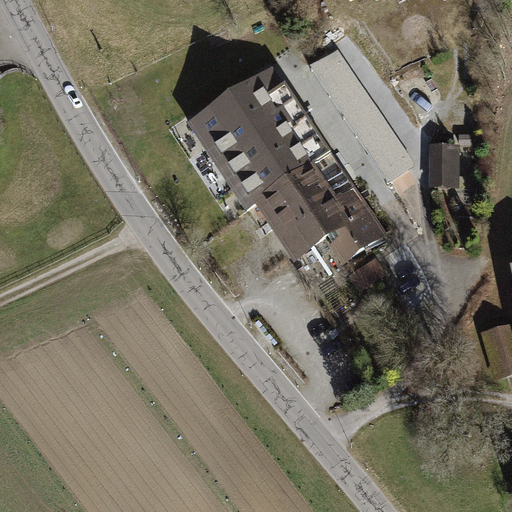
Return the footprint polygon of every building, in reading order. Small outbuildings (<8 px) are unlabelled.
[(338,49),(310,67),(388,183),(416,165),(338,49)] [(250,209),(260,202),(332,154),(322,139),(326,136),(282,72),(196,129),(250,209)] [(459,147),(432,146),(432,190),(459,190),(459,147)] [(329,240),(345,263),(386,235),(332,154),(260,202),(299,260),(329,240)] [(376,258),(349,276),(360,292),(387,274),(376,258)] [(511,328),(482,337),(496,384),(511,379),(511,328)]
